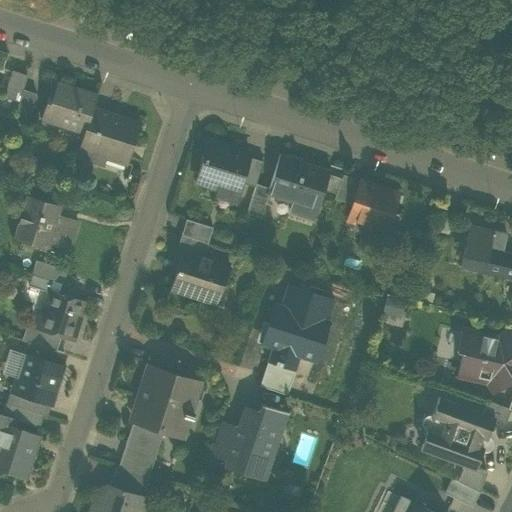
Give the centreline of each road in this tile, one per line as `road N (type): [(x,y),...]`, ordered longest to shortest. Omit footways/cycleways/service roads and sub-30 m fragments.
road 1 (residential): [(197,90),(55,511)]
road 2 (residential): [(197,90),(511,190)]
road 3 (residential): [(0,25),(197,90)]
